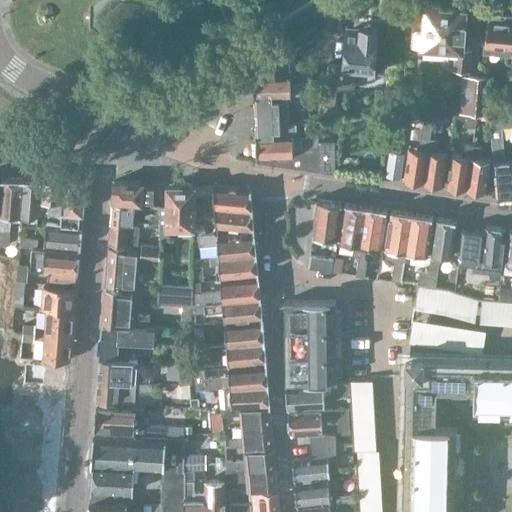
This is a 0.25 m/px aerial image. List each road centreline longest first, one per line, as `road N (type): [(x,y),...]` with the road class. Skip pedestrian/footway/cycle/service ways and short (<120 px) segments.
road 1 (tertiary): [(73,511),(102,129)]
road 2 (residential): [(269,182),(511,210)]
road 3 (residential): [(314,0),(237,73),(205,155)]
road 4 (tertiary): [(102,129),(0,53)]
